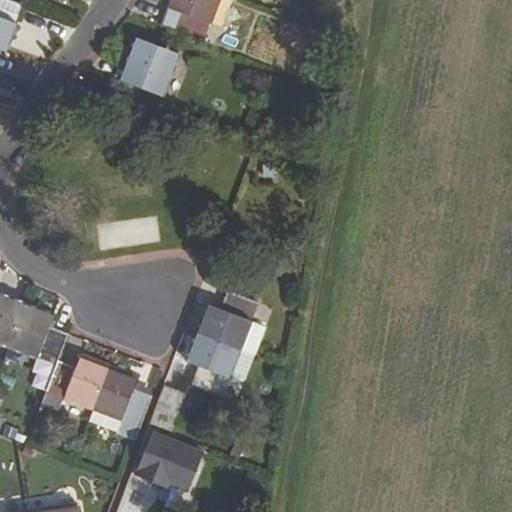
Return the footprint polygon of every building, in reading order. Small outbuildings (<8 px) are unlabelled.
[(0,0),(0,48),(4,50),(22,4),(8,0),(0,0)] [(216,0),(169,0),(167,7),(178,10),(170,31),(201,42),(216,0)] [(163,94),(177,54),(134,37),(121,79),(163,94)] [(249,321),(256,301),(226,289),(219,309),(207,305),(197,333),(239,349),(249,321)] [(0,343),(8,347),(24,304),(0,293),(0,343)] [(52,313),(24,304),(8,347),(56,364),(58,360),(68,333),(49,327),(52,313)] [(239,349),(253,355),(264,327),(249,321),(239,349)] [(228,377),(239,349),(197,333),(186,361),(197,366),(191,384),(221,396),(228,377)] [(239,349),(228,377),(242,383),(253,355),(239,349)] [(75,365),(58,360),(56,364),(46,391),(93,408),(109,366),(79,355),(75,365)] [(133,386),(136,376),(109,366),(93,408),(122,419),(117,432),(116,434),(133,440),(140,421),(150,395),(133,386)] [(170,432),(185,394),(164,385),(149,424),(170,432)] [(117,432),(122,419),(93,408),(88,420),(117,432)] [(187,491),(203,452),(152,431),(134,475),(168,488),(169,484),(187,491)]
